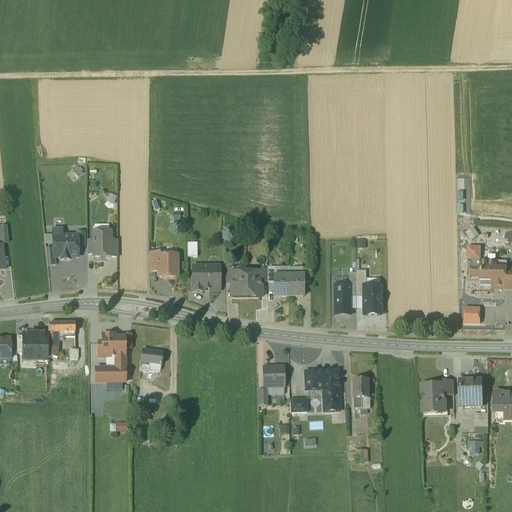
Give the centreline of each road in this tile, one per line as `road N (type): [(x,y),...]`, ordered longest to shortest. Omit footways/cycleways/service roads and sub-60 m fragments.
road 1 (secondary): [(0,308),(97,301),(228,327),(511,344)]
road 2 (track): [(0,74),(511,70)]
